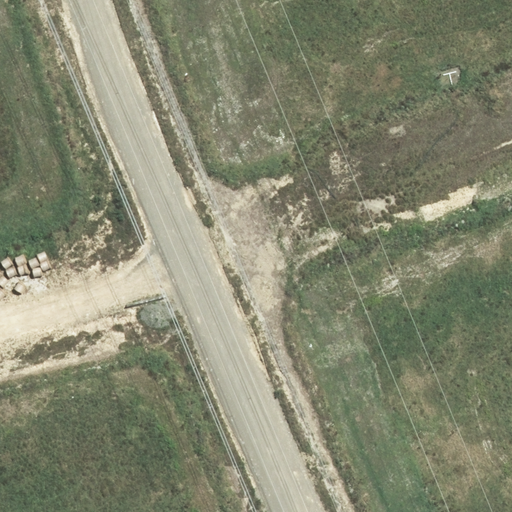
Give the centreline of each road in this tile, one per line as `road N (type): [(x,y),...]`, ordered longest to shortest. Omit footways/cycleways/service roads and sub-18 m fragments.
road 1 (unknown): [(355,511),(223,228),(129,0)]
road 2 (unknown): [(511,101),(223,228),(0,287)]
